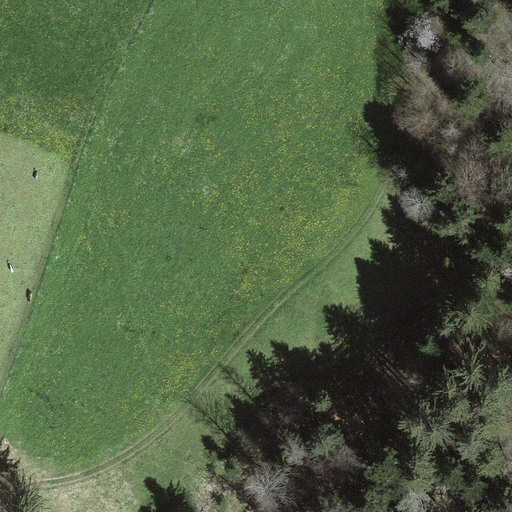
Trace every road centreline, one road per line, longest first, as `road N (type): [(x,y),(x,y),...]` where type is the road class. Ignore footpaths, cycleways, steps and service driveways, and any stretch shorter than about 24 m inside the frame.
road 1 (track): [(433,0),(395,149),(360,221),(155,434),(95,472),(0,492)]
road 2 (track): [(0,375),(92,106),(144,0)]
